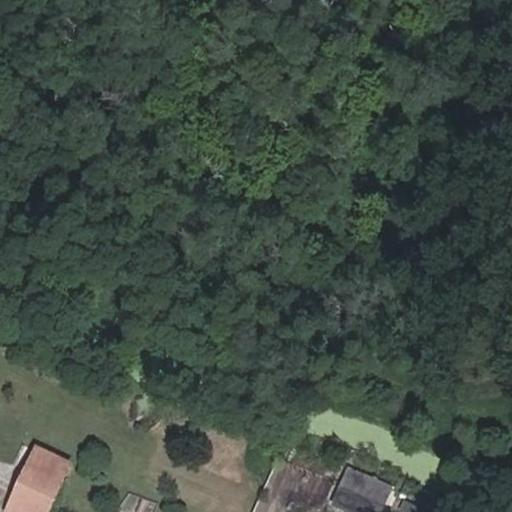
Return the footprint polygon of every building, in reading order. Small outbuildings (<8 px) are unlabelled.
[(24,465),(56,480),(64,464),(31,448),(24,465)] [(34,496),(47,501),(56,480),(24,465),(14,487),(34,496)] [(351,467),(343,485),(381,503),(389,484),(351,467)] [(361,511),(377,511),(381,503),(343,485),(337,501),(361,511)] [(34,496),(14,487),(7,502),(28,511),(34,496)] [(28,511),(41,511),(47,501),(34,496),(28,511)] [(3,511),(27,511),(28,511),(7,502),(3,511)]
